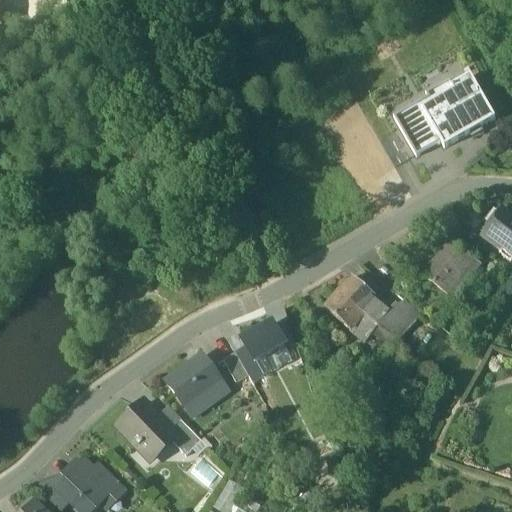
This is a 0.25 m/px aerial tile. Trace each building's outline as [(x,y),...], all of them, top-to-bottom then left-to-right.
[(444,152),(495,123),(470,79),(419,107),(444,152)] [(394,121),(416,161),(441,147),(419,107),(394,121)] [(511,221),(502,214),(483,240),(511,261),(511,221)] [(451,245),(437,263),(434,261),(421,279),(450,301),(477,265),(451,245)] [(404,276),(388,263),(381,271),(397,284),(404,276)] [(377,302),(351,280),(338,296),(364,318),(375,305),(377,302)] [(364,318),(338,296),(325,312),(351,333),(364,318)] [(375,305),(364,318),(377,329),(378,330),(388,316),(375,305)] [(388,316),(378,330),(392,342),(398,347),(416,325),(395,307),(388,316)] [(364,318),(351,333),(365,345),(373,335),(377,329),(364,318)] [(247,351),(255,367),(286,350),(273,327),(242,344),(247,351)] [(378,330),(377,329),(373,335),(384,344),(381,347),(386,351),(392,342),(378,330)] [(265,382),(255,367),(247,351),(235,358),(247,379),(253,389),(265,382)] [(234,356),(222,363),(235,386),(247,379),(235,358),(234,356)] [(201,359),(166,384),(186,412),(221,387),(201,359)] [(170,434),(144,407),(119,433),(138,452),(142,448),(155,460),(170,445),(176,439),(170,434)] [(201,444),(181,424),(170,434),(176,439),(170,445),(185,460),(201,444)] [(57,491),(56,492),(70,506),(76,511),(97,511),(120,489),(98,467),(94,472),(84,462),(57,491)] [(64,511),(70,506),(56,492),(57,491),(52,486),(42,497),(57,511),(64,511)]
